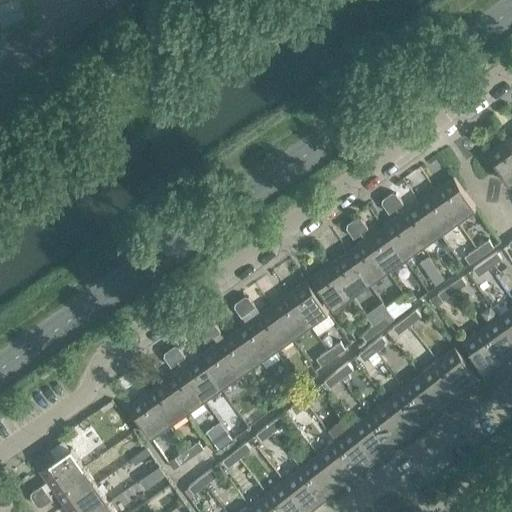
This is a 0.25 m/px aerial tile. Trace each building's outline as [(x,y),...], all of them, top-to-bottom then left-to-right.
[(511,182),(511,149),(506,140),(487,153),(509,184),(511,182)] [(475,208),(453,177),(435,190),(457,221),(475,208)] [(457,221),(435,190),(418,202),(440,233),(457,221)] [(396,193),(392,193),(387,196),(396,208),(403,203),(396,193)] [(396,208),(387,196),(382,199),(382,203),(389,213),(396,208)] [(440,233),(418,202),(400,214),(422,246),(440,233)] [(422,246),(400,214),(382,227),(404,258),(422,246)] [(360,218),(356,217),(352,221),(360,233),(368,228),(360,218)] [(360,233),(352,221),(347,224),(346,228),(353,238),(360,233)] [(404,258),(382,227),(365,239),(387,271),(404,258)] [(387,271),(365,239),(347,252),(369,283),(387,271)] [(488,240),(476,248),(481,255),(493,247),(488,240)] [(481,255),(476,248),(464,256),(469,264),(481,255)] [(369,283),(347,252),(329,264),(351,295),(369,283)] [(502,259),(497,252),(485,260),(490,267),(502,259)] [(490,267),(485,260),(473,269),(478,276),(490,267)] [(453,261),(446,265),(452,274),(459,269),(453,261)] [(351,295),(329,264),(311,277),(333,308),(351,295)] [(437,268),(428,274),(436,285),(444,279),(437,268)] [(466,284),(461,277),(449,285),(454,292),(466,284)] [(328,312),(306,280),(288,293),(310,325),(328,312)] [(454,292),(449,285),(437,293),(442,301),(454,292)] [(416,298),(410,289),(404,294),(410,302),(416,298)] [(310,325),(288,293),(270,306),(292,337),(310,325)] [(248,297),(244,296),(239,300),(248,312),(255,307),(248,297)] [(248,312),(239,300),(235,303),(234,307),(241,317),(248,312)] [(292,337),(270,306),(252,318),(275,349),(292,337)] [(511,306),(498,317),(511,336),(511,306)] [(421,316),(415,309),(404,318),(409,325),(421,316)] [(383,316),(372,325),(377,332),(389,323),(383,316)] [(511,353),(511,336),(498,317),(480,329),(502,360),(511,353)] [(275,349),(252,318),(235,331),(257,362),(275,349)] [(409,325),(404,318),(392,327),(398,334),(409,325)] [(213,322),(209,321),(204,325),(213,337),(220,332),(213,322)] [(213,337),(204,325),(199,328),(199,332),(206,342),(213,337)] [(377,332),(372,325),(360,334),(366,340),(377,332)] [(502,360),(480,329),(462,342),(484,373),(502,360)] [(257,362),(235,331),(217,343),(239,374),(257,362)] [(387,343),(381,336),(370,345),(375,352),(387,343)] [(340,342),(328,350),(333,357),(345,349),(340,342)] [(239,374),(217,343),(199,355),(221,387),(239,374)] [(375,352),(370,345),(358,354),(364,361),(375,352)] [(178,347),(174,346),(169,349),(178,362),(185,357),(178,347)] [(478,377),(455,347),(437,361),(461,391),(478,377)] [(178,362),(169,349),(164,353),(164,357),(171,367),(178,362)] [(333,357),(328,350),(316,358),(321,366),(333,357)] [(221,387),(199,355),(182,368),(204,399),(221,387)] [(461,391),(437,361),(420,374),(443,404),(461,391)] [(353,369),(347,362),(336,372),(341,378),(353,369)] [(204,399),(182,368),(164,380),(186,412),(204,399)] [(341,378),(336,372),(324,380),(330,387),(341,378)] [(443,404),(420,374),(403,387),(426,418),(443,404)] [(186,412),(164,380),(146,393),(168,424),(186,412)] [(426,418),(403,387),(386,401),(409,431),(426,418)] [(319,396),(313,389),(302,398),(307,405),(319,396)] [(168,424),(146,393),(128,405),(150,437),(168,424)] [(307,405),(302,398),(290,407),(296,414),(307,405)] [(409,431),(386,401),(369,414),(392,444),(409,431)] [(392,444),(369,414),(352,427),(375,457),(392,444)] [(285,423),(279,416),(268,425),(273,432),(285,423)] [(273,432),(268,425),(256,434),(262,441),(273,432)] [(375,457),(352,427),(335,441),(358,471),(375,457)] [(212,440),(218,449),(232,439),(225,430),(212,440)] [(198,441),(186,449),(192,457),(203,448),(198,441)] [(358,471),(335,441),(318,454),(341,484),(358,471)] [(251,449),(245,442),(234,451),(239,458),(251,449)] [(56,458),(52,453),(50,450),(34,462),(52,488),(84,467),(71,448),(56,458)] [(192,457),(186,449),(175,458),(180,465),(192,457)] [(239,458),(234,451),(222,460),(227,467),(239,458)] [(341,484),(318,454),(301,467),(324,497),(341,484)] [(96,484),(84,467),(52,488),(65,506),(96,484)] [(149,474),(155,482),(165,475),(159,467),(149,474)] [(324,497),(301,467),(284,481),(307,511),(324,497)] [(216,476),(211,469),(200,478),(205,485),(216,476)] [(205,485),(200,478),(188,487),(194,494),(205,485)] [(305,511),(307,511),(284,481),(267,494),(280,511),(305,511)] [(93,511),(108,502),(96,484),(65,506),(68,511),(93,511)] [(31,492),(30,496),(34,501),(46,492),(41,485),(31,492)] [(51,499),(46,492),(34,501),(37,506),(41,507),(51,499)] [(280,511),(267,494),(250,507),(253,511),(280,511)] [(115,511),(108,502),(93,511),(115,511)]
